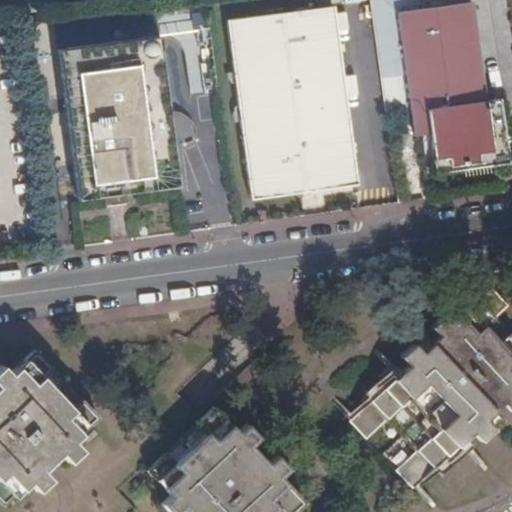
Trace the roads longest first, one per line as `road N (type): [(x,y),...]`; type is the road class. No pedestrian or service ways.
road 1 (unclassified): [(0,296),(511,222)]
road 2 (unknown): [(412,236),(357,4)]
road 3 (unknown): [(207,266),(185,102)]
